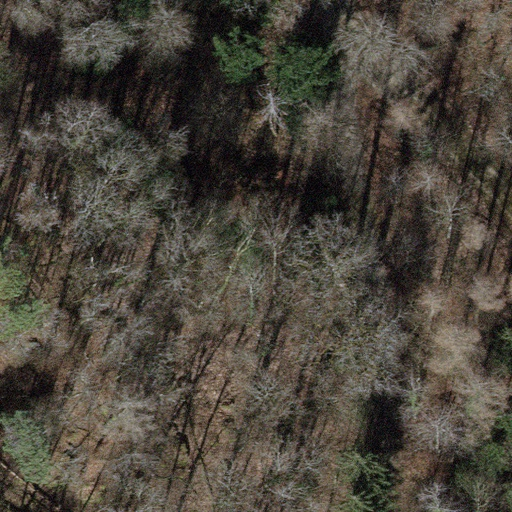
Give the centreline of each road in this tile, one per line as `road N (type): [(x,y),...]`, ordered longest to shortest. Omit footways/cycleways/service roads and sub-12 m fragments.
road 1 (track): [(394,511),(392,312),(331,0)]
road 2 (track): [(333,41),(463,146),(511,202)]
